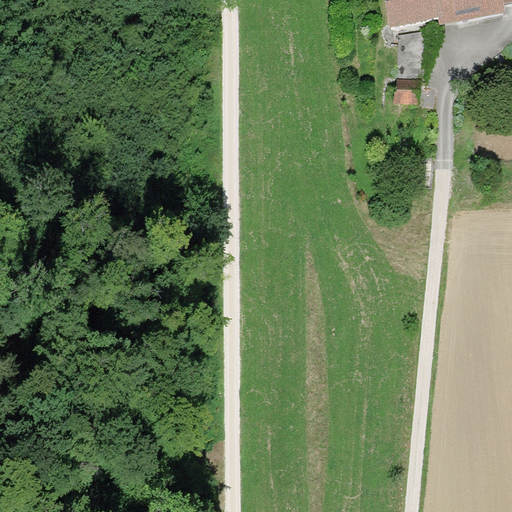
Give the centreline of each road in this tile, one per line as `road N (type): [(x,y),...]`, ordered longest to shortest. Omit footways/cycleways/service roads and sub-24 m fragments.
road 1 (track): [(234,511),(228,0)]
road 2 (track): [(410,511),(455,42)]
